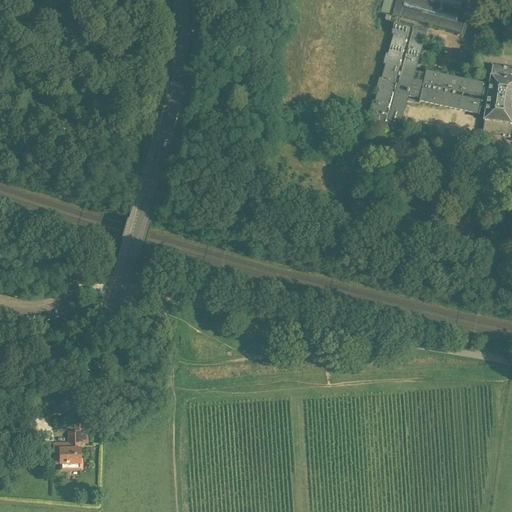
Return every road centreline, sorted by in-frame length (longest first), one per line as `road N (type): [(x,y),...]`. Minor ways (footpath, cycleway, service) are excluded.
road 1 (secondary): [(0,374),(69,349),(111,307),(177,80),(180,0)]
road 2 (track): [(149,185),(39,136)]
